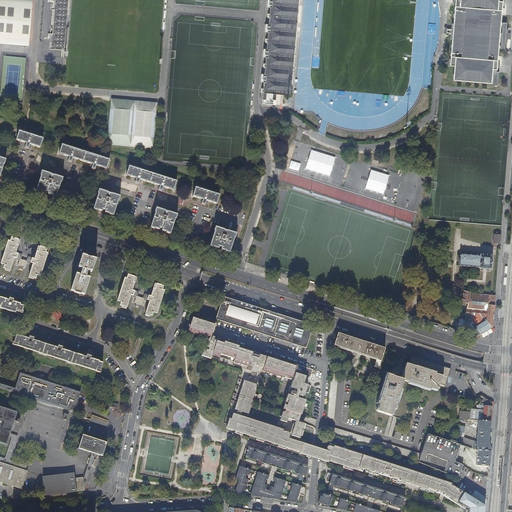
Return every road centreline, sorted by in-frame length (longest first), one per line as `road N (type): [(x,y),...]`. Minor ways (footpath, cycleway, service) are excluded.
road 1 (primary): [(511,350),(468,345),(289,290)]
road 2 (primary): [(270,299),(483,357)]
road 3 (primary): [(270,299),(469,363)]
road 4 (primary): [(483,357),(289,290)]
road 5 (primary): [(191,261),(0,199)]
road 6 (primary): [(0,208),(189,273)]
road 7 (tertiary): [(119,495),(138,389),(177,318)]
road 8 (residential): [(295,511),(224,501),(141,506),(119,495)]
road 9 (residential): [(324,367),(177,318)]
road 10 (residential): [(309,511),(324,367)]
